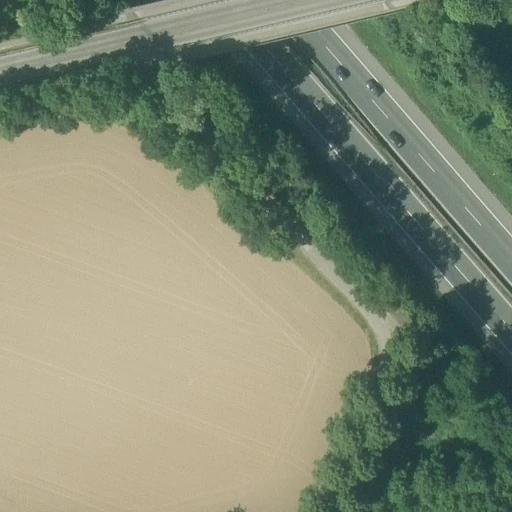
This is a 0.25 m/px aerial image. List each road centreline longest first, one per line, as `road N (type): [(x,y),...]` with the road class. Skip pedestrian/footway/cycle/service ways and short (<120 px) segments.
road 1 (motorway): [(216,0),(511,329)]
road 2 (motorway): [(511,262),(280,0)]
road 3 (tertiary): [(305,0),(0,73)]
